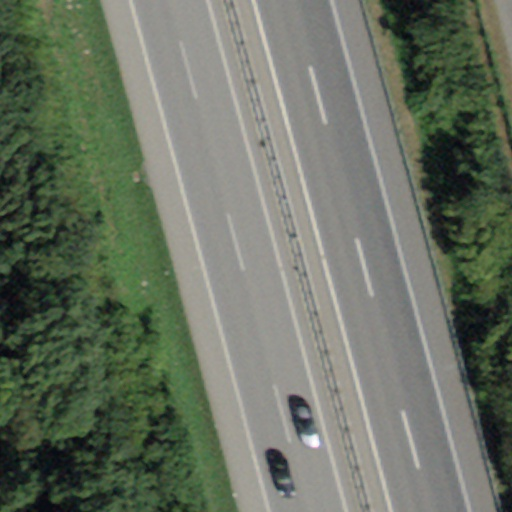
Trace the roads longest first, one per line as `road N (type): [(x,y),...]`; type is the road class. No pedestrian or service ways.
road 1 (motorway): [(159,0),(298,511)]
road 2 (motorway): [(420,511),(282,0)]
road 3 (track): [(511,124),(477,0)]
